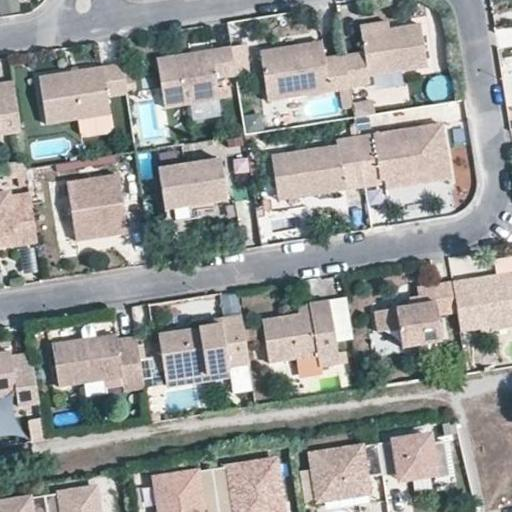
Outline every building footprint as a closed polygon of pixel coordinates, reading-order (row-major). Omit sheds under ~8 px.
[(338,57),(343,86),(372,83),(369,74),(429,66),(424,28),(362,36),(365,52),(338,57)] [(281,46),(260,50),(267,97),(343,86),(338,57),(326,59),(323,50),(280,58),(281,46)] [(231,47),(157,58),(166,108),(239,93),(231,47)] [(122,64),(38,78),(47,124),(131,110),(122,64)] [(0,140),(3,140),(0,121),(0,112),(17,110),(13,82),(0,84),(0,140)] [(371,102),(353,105),(356,125),(374,122),(371,102)] [(442,123),(359,138),(365,190),(451,175),(442,123)] [(279,205),(365,190),(359,138),(336,140),(336,147),(272,158),(279,205)] [(221,157),(160,169),(165,209),(226,199),(221,157)] [(117,176),(68,185),(78,242),(127,234),(117,176)] [(30,194),(0,198),(0,250),(37,245),(30,194)] [(511,258),(494,260),(494,273),(511,271),(511,258)] [(472,279),(453,283),(459,316),(467,339),(511,331),(511,281),(474,287),(472,279)] [(459,316),(453,283),(418,288),(422,308),(378,317),(382,339),(400,336),(403,353),(444,347),(440,319),(459,316)] [(312,314),(266,322),(271,364),(319,357),(320,368),(338,365),(329,302),(310,304),(312,314)] [(222,327),(159,338),(166,379),(230,367),(226,348),(247,344),(241,316),(220,318),(222,327)] [(118,335),(54,345),(60,382),(119,373),(123,395),(145,392),(136,339),(119,341),(118,335)] [(28,351),(0,355),(0,399),(15,396),(19,415),(39,411),(28,351)] [(434,436),(381,444),(385,476),(408,478),(452,475),(448,446),(434,436)] [(381,444),(315,453),(321,500),(373,493),(371,478),(385,476),(381,444)] [(273,459),(214,468),(220,511),(239,511),(280,506),(273,459)] [(220,511),(214,468),(159,477),(165,511),(220,511)] [(97,487),(43,496),(45,511),(101,511),(99,498),(97,487)] [(45,511),(43,496),(0,503),(0,511),(45,511)]
